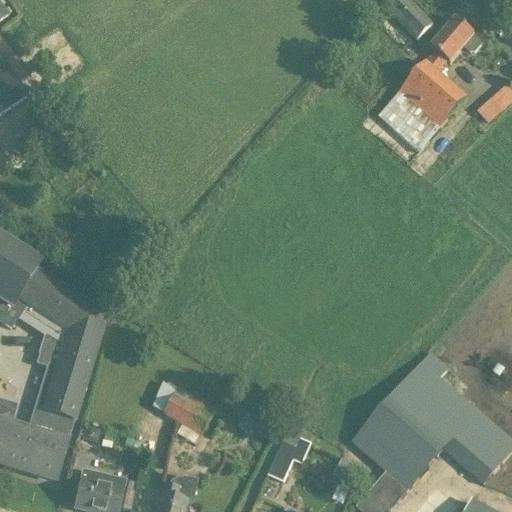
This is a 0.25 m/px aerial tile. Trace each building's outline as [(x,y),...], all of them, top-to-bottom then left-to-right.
[(389,16),(416,43),(433,27),(406,0),(405,0),(404,0),(391,0),(385,6),(392,13),(389,16)] [(447,64),(448,65),(449,66),(463,50),(469,55),(475,55),(480,49),(480,43),(455,22),(431,50),(435,54),(378,120),(419,155),(467,100),(438,75),(447,64)] [(0,62),(0,117),(26,101),(0,62)] [(492,126),(511,107),(511,87),(510,85),(480,114),(492,126)] [(16,320),(44,340),(35,368),(46,371),(27,432),(0,423),(0,466),(53,484),(104,320),(35,274),(41,265),(0,238),(0,323),(10,329),(16,320)] [(368,497),(386,511),(394,511),(412,491),(443,455),(483,489),(511,455),(511,442),(440,381),(448,371),(430,355),(351,446),(385,476),(368,497)] [(209,419),(214,410),(177,389),(175,393),(161,386),(158,392),(151,410),(162,416),(161,418),(199,440),(210,420),(209,419)] [(301,441),(288,435),(268,478),(283,485),(293,463),(302,467),(311,447),(301,443),(301,441)] [(131,453),(128,464),(140,467),(142,455),(131,453)] [(368,478),(358,472),(349,487),(359,493),(368,478)] [(118,511),(125,483),(82,473),(74,511),(76,511),(118,511)] [(161,486),(155,511),(184,511),(186,506),(191,508),(197,483),(181,480),(181,482),(177,481),(170,485),(169,488),(161,486)] [(501,511),(478,500),(471,511),(501,511)]
